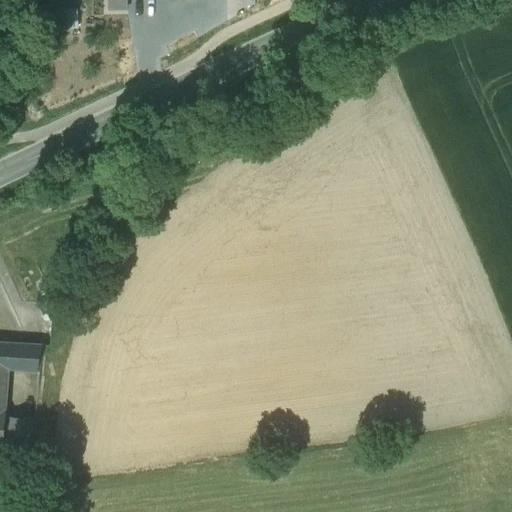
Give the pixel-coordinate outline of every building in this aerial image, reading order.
[(109,0),(110,9),(127,9),(126,0),(168,0),(169,1),(177,1),(177,0),(109,0)] [(55,12),(55,29),(78,28),(78,11),(55,12)] [(9,343),(0,342),(0,384),(6,385),(7,370),(9,343)] [(26,344),(9,343),(7,370),(24,371),(26,344)] [(43,346),(26,344),(24,371),(37,371),(42,348),(43,346)] [(37,419),(8,418),(6,448),(34,450),(37,419)]
